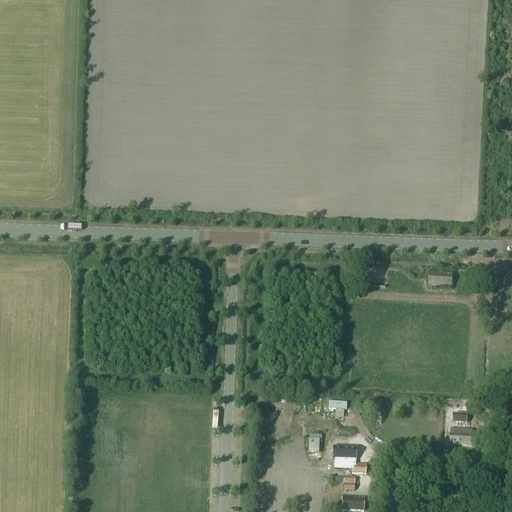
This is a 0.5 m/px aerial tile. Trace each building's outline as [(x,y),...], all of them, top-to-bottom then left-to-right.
[(428,285),(451,287),(451,275),(429,274),(428,285)] [(467,414),(467,405),(454,404),(453,414),(453,422),(466,423),(467,414)] [(467,415),(480,415),(480,408),(468,407),(467,415)] [(450,445),(475,447),(475,436),(472,436),(473,431),(451,429),(450,445)] [(365,475),(365,465),(352,464),(352,466),(350,466),(350,463),(343,463),(342,471),(350,471),(350,470),(352,470),(352,474),(365,475)] [(364,497),(342,496),(341,510),(364,511),(364,497)]
